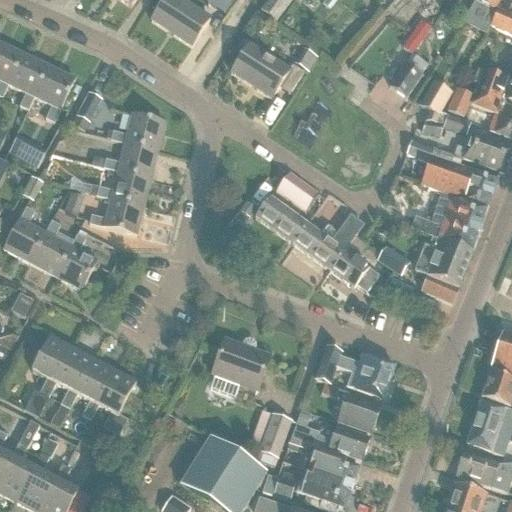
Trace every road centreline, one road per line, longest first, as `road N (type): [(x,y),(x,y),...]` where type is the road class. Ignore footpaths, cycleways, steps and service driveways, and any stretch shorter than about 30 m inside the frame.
road 1 (unclassified): [(218,120),(345,198),(363,201),(380,190),(400,143),(394,122),(366,104)]
road 2 (unclassified): [(446,370),(183,271)]
road 3 (unclassified): [(12,0),(114,43),(218,120)]
road 4 (tertiary): [(446,370),(511,203)]
road 5 (unclassified): [(183,271),(218,120)]
road 6 (tertiary): [(402,511),(446,370)]
